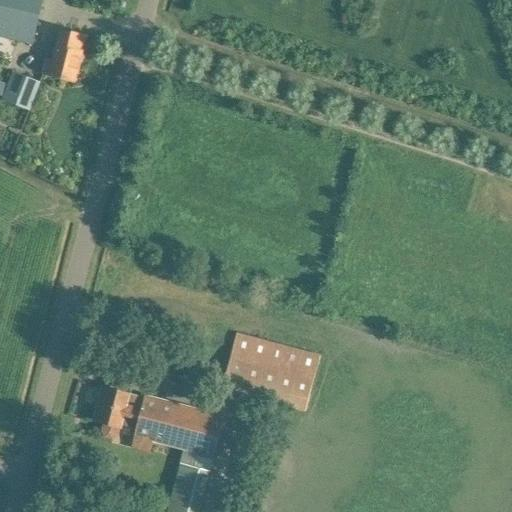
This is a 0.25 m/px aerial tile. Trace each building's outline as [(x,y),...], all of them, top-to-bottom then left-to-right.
[(0,0),(0,37),(32,45),(43,0),(0,0)] [(86,35),(70,31),(61,29),(54,59),(47,58),(43,75),(75,83),(86,35)] [(13,74),(4,100),(31,111),(41,84),(13,74)] [(223,389),(306,411),(320,355),(238,333),(223,389)] [(106,438),(114,440),(118,435),(121,423),(137,427),(135,435),(214,456),(224,417),(145,396),(143,404),(128,400),(129,394),(108,388),(99,422),(104,423),(102,430),(106,438)] [(200,511),(212,469),(181,461),(167,511),(200,511)]
